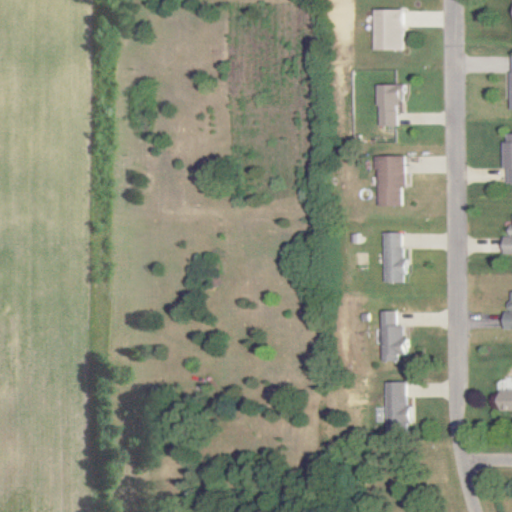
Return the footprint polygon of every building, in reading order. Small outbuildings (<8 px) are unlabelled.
[(377,50),(407,50),(407,10),(377,10),(377,50)] [(380,86),(381,126),(400,126),(400,103),(407,103),(407,85),(380,86)] [(379,206),(404,206),(403,190),(407,190),(407,157),(375,157),(375,171),(379,171),(379,206)] [(384,233),(385,283),(406,282),(405,233),(384,233)] [(380,361),(398,362),(398,356),(404,356),(405,326),(396,326),(396,311),(381,311),(380,361)] [(409,406),(405,406),(405,383),(384,383),(384,433),(409,433),(409,406)] [(503,411),(511,410),(511,390),(503,391),(503,411)]
